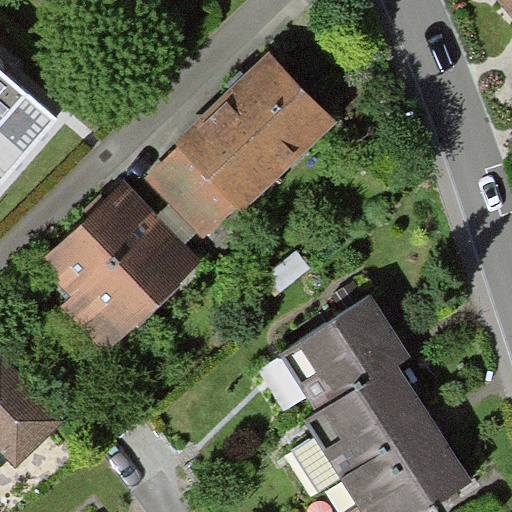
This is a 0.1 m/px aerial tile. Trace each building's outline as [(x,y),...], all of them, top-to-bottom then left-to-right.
[(210,233),(333,116),(274,54),(243,83),(151,172),(210,233)] [(0,177),(51,119),(0,74),(0,177)] [(106,342),(194,261),(123,186),(103,205),(36,268),(106,342)] [(334,412),(399,371),(415,362),(407,348),(376,298),(295,348),(334,412)] [(0,448),(10,459),(58,416),(0,352),(0,448)] [(436,511),(432,505),(469,482),(433,426),(428,417),(399,371),(334,412),(309,427),(356,503),(340,511),(436,511)]
